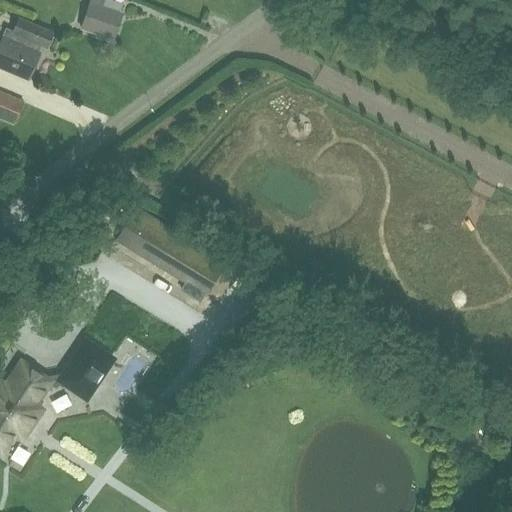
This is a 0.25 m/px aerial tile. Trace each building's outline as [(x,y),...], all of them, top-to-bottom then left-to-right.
[(103,6),(105,0),(89,0),(80,28),(113,39),(122,13),(103,6)] [(37,52),(40,47),(46,49),(52,33),(18,17),(12,30),(5,27),(1,37),(0,36),(0,68),(28,80),(39,53),(37,52)] [(0,91),(0,119),(13,125),(23,101),(0,91)] [(203,293),(205,295),(226,261),(135,206),(115,239),(185,282),(181,289),(199,300),(203,293)] [(20,361),(0,389),(0,451),(0,450),(0,443),(9,430),(20,437),(40,409),(32,404),(44,387),(67,383),(84,395),(109,359),(85,342),(65,372),(42,376),(20,361)]
